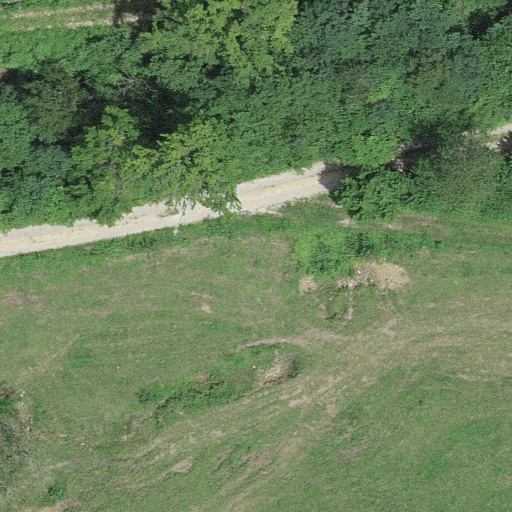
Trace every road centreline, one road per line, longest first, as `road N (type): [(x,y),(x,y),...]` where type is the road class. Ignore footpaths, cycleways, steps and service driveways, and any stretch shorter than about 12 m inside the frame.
road 1 (track): [(0,238),(511,141)]
road 2 (track): [(511,232),(365,217),(253,193)]
road 3 (track): [(224,0),(0,22)]
